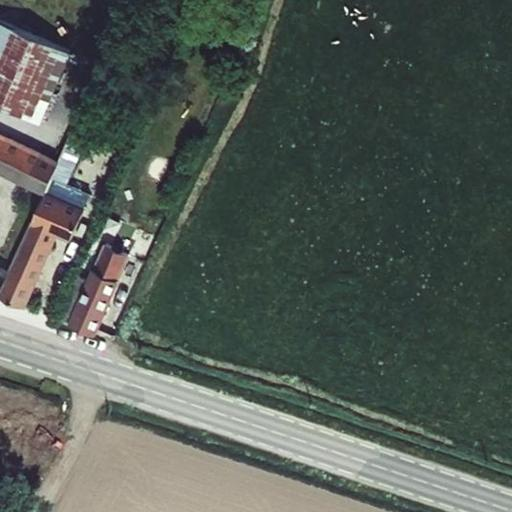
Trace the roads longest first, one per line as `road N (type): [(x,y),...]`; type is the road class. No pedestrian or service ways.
road 1 (secondary): [(0,341),(511,511)]
road 2 (track): [(104,376),(32,511)]
